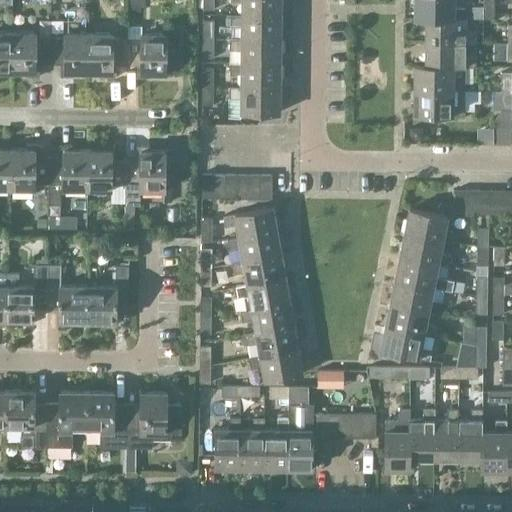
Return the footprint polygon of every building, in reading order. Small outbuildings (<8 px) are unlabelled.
[(202,0),(202,8),(213,8),(213,0),(202,0)] [(240,0),(241,13),(241,14),(279,14),(279,0),(240,0)] [(452,6),(452,0),(413,0),(413,17),(424,17),(425,17),(464,17),(464,7),(452,6)] [(493,19),(493,0),(487,0),(482,0),(483,19),(493,19)] [(241,14),(241,13),(229,13),(229,24),(240,24),(240,37),(240,38),(279,38),(279,14),(241,14)] [(464,31),(464,17),(425,17),(424,17),(424,41),(464,42),(475,42),(475,31),(464,31)] [(201,37),(212,37),(213,19),(202,19),(201,37)] [(87,32),(65,31),(65,24),(51,24),(51,36),(49,36),(49,64),(59,64),(59,76),(72,76),(72,71),(87,71),(87,32)] [(165,32),(141,32),(141,25),(127,25),(127,36),(126,36),(125,64),(136,64),(136,76),(148,76),(148,72),(164,72),(165,32)] [(0,70),(10,71),(11,31),(0,30),(0,70)] [(49,64),(49,36),(34,36),(34,31),(11,31),(10,71),(26,71),(25,75),(38,76),(38,63),(49,64)] [(125,64),(126,36),(111,36),(111,32),(87,32),(87,71),(102,71),(102,76),(115,76),(115,64),(125,64)] [(201,37),(201,56),(212,56),(212,37),(201,37)] [(240,38),(240,37),(229,37),(229,48),(240,48),(240,61),(240,62),(279,63),(279,38),(240,38)] [(464,55),(464,42),(424,41),(424,64),(424,65),(463,66),(475,66),(475,55),(464,55)] [(240,62),(240,61),(229,61),(228,72),(240,73),(240,86),(279,87),(279,63),(240,62)] [(424,65),(424,64),(413,64),(413,89),(463,90),(463,66),(424,65)] [(201,85),(212,86),(212,67),(201,67),(201,85)] [(500,90),(511,90),(511,72),(500,72),(500,90)] [(212,104),(212,86),(201,85),(201,103),(212,104)] [(279,87),(240,86),(228,86),(228,96),(240,96),(240,111),(278,111),(279,87)] [(463,114),(463,90),(413,89),(412,114),(463,114)] [(511,90),(500,90),(499,109),(511,110),(511,90)] [(48,183),(48,156),(38,156),(38,144),(25,144),(25,148),(10,148),(10,187),(33,187),(33,183),(48,183)] [(86,188),(86,149),(71,149),(71,144),(58,144),(58,156),(48,156),(48,183),(48,204),(61,204),(61,189),(63,188),(86,188)] [(124,184),(125,157),(114,157),(114,144),(101,144),(101,149),(86,149),(86,188),(109,188),(109,184),(124,184)] [(140,205),(141,188),(163,189),(163,150),(148,149),(148,145),(135,145),(135,157),(125,157),(124,184),(125,184),(124,229),(134,229),(135,205),(140,205)] [(0,187),(10,187),(10,148),(0,147),(0,187)] [(212,197),(212,173),(200,173),(200,197),(212,197)] [(223,197),(224,173),(212,173),(212,197),(223,197)] [(235,197),(235,173),(224,173),(223,197),(235,197)] [(247,197),(247,173),(235,173),(235,197),(247,197)] [(258,197),(259,173),(247,173),(247,197),(258,197)] [(270,197),(270,173),(259,173),(258,197),(270,197)] [(466,213),(466,189),(454,188),(454,212),(466,213)] [(478,213),(478,189),(466,189),(466,213),(478,213)] [(490,213),(490,189),(478,189),(478,213),(490,213)] [(502,213),(502,189),(490,189),(490,213),(502,213)] [(511,213),(511,189),(502,189),(502,213),(511,213)] [(237,236),(276,230),(271,205),(222,214),(224,225),(235,223),(237,236)] [(403,231),(441,239),(452,241),(455,231),(444,228),(446,215),(408,207),(403,231)] [(210,217),(201,217),(200,217),(199,235),(210,236),(210,217)] [(487,245),(487,227),(477,227),(476,245),(487,245)] [(242,260),(280,253),(276,230),(237,236),(226,238),(228,249),(239,247),(242,260)] [(439,252),(441,239),(403,231),(398,255),(437,263),(448,265),(450,254),(439,252)] [(487,265),(487,245),(476,245),(476,264),(487,265)] [(503,265),(504,245),(493,245),(493,264),(503,265)] [(210,248),(201,248),(199,247),(199,266),(210,266),(210,248)] [(246,284),(284,277),(280,253),(242,260),(230,262),(232,272),(243,270),(246,284)] [(434,276),(437,263),(398,255),(394,278),(432,286),(451,290),(453,280),(434,276)] [(47,308),(47,264),(33,264),(32,285),(19,284),(19,271),(7,271),(7,319),(32,320),(32,308),(47,308)] [(86,320),(87,284),(59,284),(59,264),(47,264),(47,308),(58,308),(58,320),(86,320)] [(87,284),(86,320),(115,320),(115,308),(127,308),(127,264),(114,264),(114,284),(87,284)] [(199,285),(200,285),(210,285),(210,266),(199,266),(199,285)] [(487,277),(486,277),(476,276),(476,294),(486,295),(487,277)] [(492,295),(503,295),(503,277),(493,276),(492,295)] [(250,307),(288,301),(284,277),(246,284),(235,286),(237,296),(248,294),(250,307)] [(429,299),(432,286),(394,278),(389,302),(427,310),(438,312),(440,301),(429,299)] [(486,314),(486,295),(476,294),(475,314),(486,314)] [(492,295),(492,314),(503,314),(503,295),(492,295)] [(210,296),(200,296),(199,296),(199,315),(209,315),(210,296)] [(254,331),(293,324),(288,301),(250,307),(239,309),(241,320),(252,318),(254,331)] [(425,323),(427,310),(389,302),(384,325),(422,334),(433,336),(436,325),(425,323)] [(198,333),(200,333),(209,333),(209,315),(199,315),(198,333)] [(492,320),(491,339),(503,338),(502,320),(492,320)] [(259,354),(297,348),(293,324),(254,331),(243,333),(245,343),(256,341),(259,354)] [(420,346),(422,334),(384,325),(379,349),(428,359),(431,349),(420,346)] [(485,344),(486,326),(475,325),(474,344),(485,344)] [(167,358),(169,341),(154,340),(153,357),(167,358)] [(485,363),(485,344),(474,344),(474,362),(485,363)] [(209,345),(199,345),(198,345),(198,364),(209,364),(209,345)] [(502,366),(511,365),(511,347),(502,348),(502,366)] [(261,365),(263,379),(301,372),(297,348),(259,354),(248,356),(250,367),(261,365)] [(209,382),(209,364),(198,364),(198,382),(209,382)] [(409,366),(390,366),(370,365),(370,376),(409,377),(409,366)] [(511,385),(511,365),(502,366),(502,385),(511,385)] [(427,378),(427,367),(409,366),(409,377),(427,378)] [(458,378),(458,367),(440,367),(439,377),(458,378)] [(477,378),(477,367),(458,367),(458,378),(477,378)] [(342,383),(342,370),(342,369),(316,369),(316,385),(316,386),(339,386),(342,383)] [(353,374),(343,380),(351,393),(361,387),(353,374)] [(239,384),(221,384),(220,384),(221,395),(239,396),(239,384)] [(258,396),(258,386),(258,385),(239,384),(239,396),(258,396)] [(287,396),(287,385),(268,385),(268,396),(287,396)] [(45,446),(46,402),(33,402),(33,390),(6,390),(6,428),(21,429),(21,433),(32,433),(32,446),(45,446)] [(85,430),(85,391),(58,390),(58,402),(46,402),(45,446),(71,446),(71,430),(85,430)] [(506,402),(506,391),(487,390),(487,401),(506,402)] [(125,447),(125,403),(113,403),(113,391),(85,391),(85,430),(99,431),(99,446),(125,447)] [(181,403),(165,403),(166,391),(139,391),(139,402),(125,402),(125,403),(125,447),(151,447),(151,439),(180,439),(181,403)] [(287,417),(287,428),(286,467),(311,467),(311,410),(307,403),(287,403),(287,417)] [(433,419),(434,419),(434,407),(423,407),(423,419),(409,418),(408,457),(409,457),(432,457),(433,419)] [(457,419),(458,419),(458,407),(447,407),(447,419),(434,419),(433,419),(432,457),(456,458),(457,419)] [(482,408),(471,407),(471,419),(458,419),(457,419),(456,458),(480,458),(481,430),(482,430),(482,408)] [(409,418),(409,408),(398,408),(398,419),(384,418),(384,468),(409,468),(409,457),(408,457),(409,418)] [(326,436),(327,412),(315,412),(314,436),(326,436)] [(338,437),(338,413),(327,412),(326,436),(338,437)] [(350,437),(350,413),(338,413),(338,437),(350,437)] [(362,437),(362,413),(350,413),(350,437),(362,437)] [(362,437),(374,437),(374,413),(362,413),(362,437)] [(238,467),(239,428),(239,416),(228,416),(228,427),(214,427),(213,466),(238,467)] [(262,467),(263,428),(263,416),(252,416),(252,428),(239,428),(238,467),(262,467)] [(286,467),(287,428),(287,417),(276,417),(276,428),(263,428),(262,467),(286,467)] [(504,469),(505,430),(505,419),(494,419),(494,430),(482,430),(481,430),(480,458),(479,469),(504,469)]
